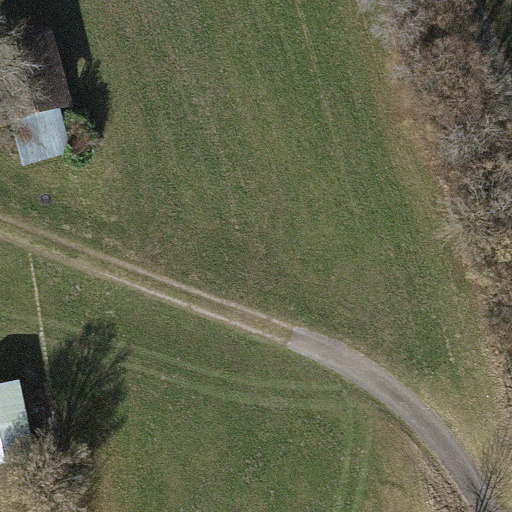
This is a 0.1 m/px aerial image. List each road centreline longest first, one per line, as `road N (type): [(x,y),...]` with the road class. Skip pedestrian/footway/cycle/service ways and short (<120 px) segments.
road 1 (track): [(0,223),(304,340),(365,375),(415,416),(482,511)]
road 2 (track): [(463,0),(511,116)]
